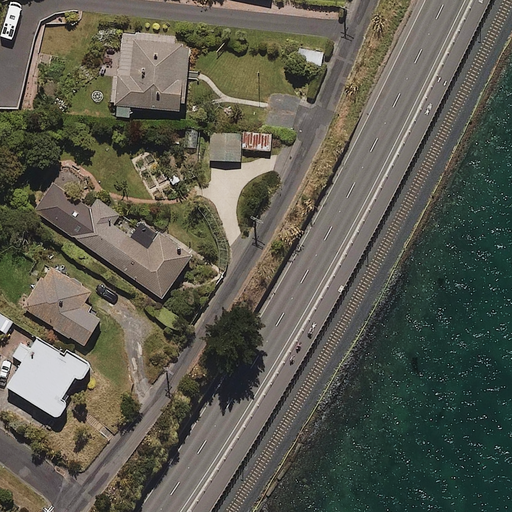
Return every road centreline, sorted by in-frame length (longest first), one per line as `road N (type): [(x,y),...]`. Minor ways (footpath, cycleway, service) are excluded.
road 1 (trunk): [(441,0),(382,120),(155,511)]
road 2 (residential): [(81,500),(160,400),(268,230),(371,0)]
